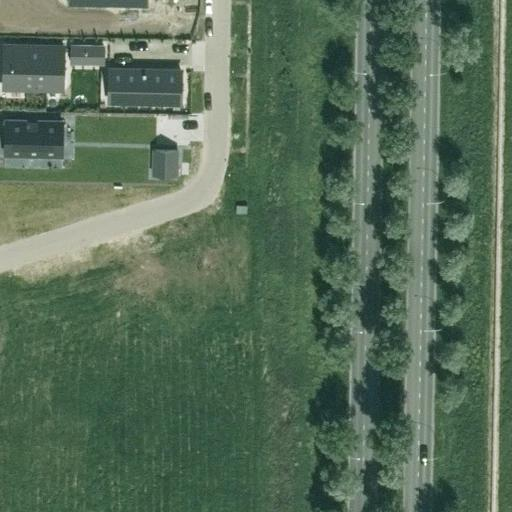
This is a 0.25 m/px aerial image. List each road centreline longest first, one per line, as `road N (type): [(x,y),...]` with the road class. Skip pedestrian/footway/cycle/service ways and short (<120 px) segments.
road 1 (primary): [(416,511),(425,0)]
road 2 (primary): [(369,0),(361,511)]
road 3 (unclassified): [(0,259),(190,202),(213,179),(217,0)]
